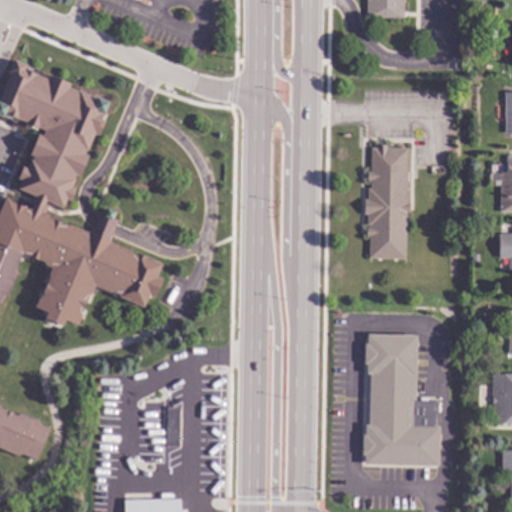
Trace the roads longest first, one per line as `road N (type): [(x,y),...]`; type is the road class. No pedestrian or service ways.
road 1 (primary): [(297,511),(300,77)]
road 2 (primary): [(252,94),(246,511)]
road 3 (primary): [(249,210),(275,333),(276,511)]
road 4 (residential): [(252,94),(195,86),(0,2)]
road 5 (primary): [(298,317),(283,257),(285,133),(273,107),(252,94)]
